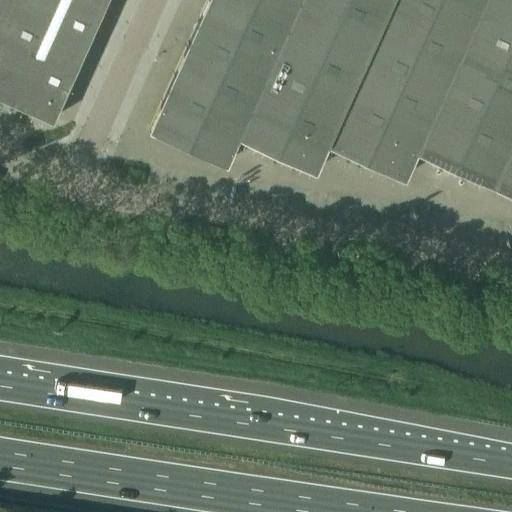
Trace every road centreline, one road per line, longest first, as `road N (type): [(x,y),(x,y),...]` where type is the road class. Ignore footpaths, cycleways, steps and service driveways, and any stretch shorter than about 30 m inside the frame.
road 1 (motorway): [(511,465),(0,385)]
road 2 (unclassified): [(511,263),(72,187)]
road 3 (motorway): [(0,458),(358,511)]
road 4 (unclassified): [(72,187),(154,0)]
